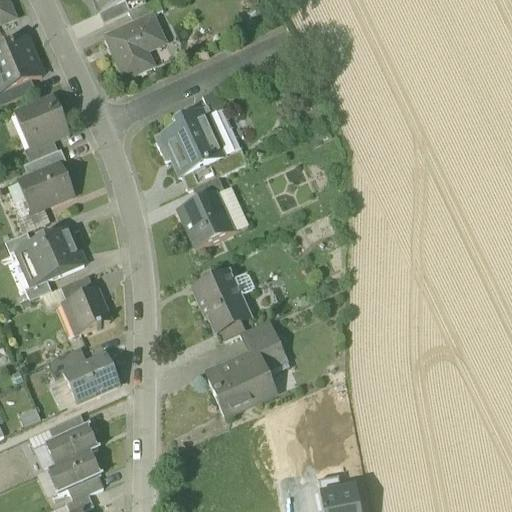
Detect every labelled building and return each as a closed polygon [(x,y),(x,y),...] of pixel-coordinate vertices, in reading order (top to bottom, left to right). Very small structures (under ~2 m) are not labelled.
[(0,0),(0,28),(15,22),(5,0),(0,0)] [(97,16),(98,19),(138,0),(92,0),(99,15),(97,16)] [(103,29),(128,18),(147,9),(142,0),(138,0),(98,19),(103,29)] [(157,4),(147,9),(128,18),(133,29),(152,20),(152,21),(163,16),(157,4)] [(104,42),(124,85),(153,72),(144,53),(163,44),(152,21),(152,20),(133,29),(104,42)] [(0,98),(32,86),(43,81),(28,44),(0,55),(0,95),(0,96),(0,98)] [(0,111),(36,96),(32,86),(0,98),(0,111)] [(207,113),(210,121),(222,116),(214,97),(202,103),(207,113)] [(33,151),(34,153),(52,145),(70,138),(55,102),(19,117),(33,151)] [(222,164),(222,163),(204,124),(210,121),(207,113),(173,129),(176,133),(154,143),(165,167),(172,164),(181,183),(222,164)] [(222,116),(210,121),(204,124),(222,163),(240,154),(222,116)] [(24,155),(29,169),(57,157),(52,145),(34,153),(33,151),(24,155)] [(187,197),(192,195),(217,184),(247,170),(240,154),(222,163),(222,164),(181,183),(187,197)] [(59,156),(57,157),(29,169),(22,171),(27,183),(59,170),(64,167),(59,156)] [(16,188),(30,221),(43,215),(73,203),(59,170),(27,183),(16,188)] [(223,196),(217,184),(192,195),(198,207),(215,199),(215,200),(223,196)] [(230,193),(223,196),(215,200),(233,239),(248,231),(230,193)] [(177,217),(195,256),(233,239),(215,200),(215,199),(198,207),(177,217)] [(49,229),(43,215),(30,221),(17,226),(23,241),(27,239),(49,229)] [(32,290),(33,292),(47,286),(83,270),(68,235),(32,250),(17,256),(32,290)] [(6,248),(10,259),(17,256),(32,250),(27,239),(23,241),(6,248)] [(249,321),(240,302),(233,285),(229,276),(205,287),(207,293),(194,299),(206,324),(209,323),(215,337),(241,325),(249,321)] [(245,280),(233,285),(240,302),(252,296),(254,292),(249,281),(245,280)] [(69,291),(75,305),(95,297),(89,282),(69,291)] [(25,293),(31,306),(47,300),(52,297),(47,286),(33,292),(32,290),(25,293)] [(69,291),(62,293),(68,308),(75,305),(69,291)] [(47,300),(53,314),(68,308),(62,293),(52,297),(47,300)] [(68,308),(83,341),(112,328),(98,295),(95,297),(75,305),(68,308)] [(221,349),(240,340),(247,337),(241,325),(215,337),(221,349)] [(270,326),(247,337),(240,340),(251,363),(257,360),(260,366),(282,356),(284,355),(270,326)] [(48,369),(58,390),(65,387),(62,380),(87,369),(81,355),(48,369)] [(289,373),(282,356),(260,366),(267,383),(289,373)] [(206,383),(224,421),(257,406),(255,401),(272,393),(267,383),(260,366),(257,360),(251,363),(206,383)] [(65,387),(75,410),(119,391),(106,361),(87,369),(62,380),(65,387)] [(55,391),(66,414),(75,410),(65,387),(58,390),(55,391)] [(48,435),(53,446),(85,432),(80,421),(48,435)] [(44,450),(55,474),(88,459),(95,456),(85,432),(53,446),(44,450)] [(33,455),(44,450),(53,446),(48,435),(28,444),(33,455)] [(44,450),(33,455),(43,479),(49,476),(55,474),(44,450)] [(98,481),(88,459),(55,474),(49,476),(59,498),(57,499),(58,500),(67,496),(98,482),(101,481),(100,480),(98,481)] [(59,498),(49,476),(43,479),(37,482),(47,504),(57,499),(59,498)] [(67,496),(72,507),(88,501),(103,494),(98,482),(67,496)] [(280,511),(292,511),(290,497),(288,489),(276,491),(280,511)] [(320,511),(319,501),(317,492),(290,497),(292,511),(320,511)] [(320,511),(356,511),(353,495),(319,501),(320,511)] [(92,511),(88,501),(72,507),(65,510),(66,511),(92,511)]
